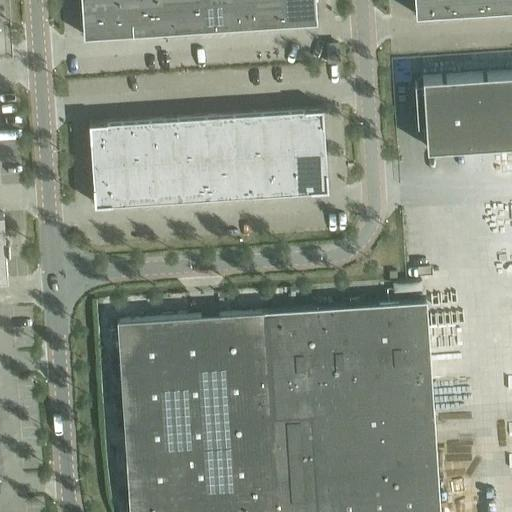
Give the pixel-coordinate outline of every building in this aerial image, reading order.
[(315,0),(81,0),(84,34),(317,19),(315,0)] [(511,0),(414,0),(416,13),(511,7),(511,0)] [(427,146),(511,140),(511,68),(422,75),(423,79),(415,80),(416,102),(424,101),(425,122),(427,146)] [(323,104),(264,108),(89,120),(94,202),(328,186),(323,104)] [(441,511),(426,297),(117,317),(129,511),(441,511)]
